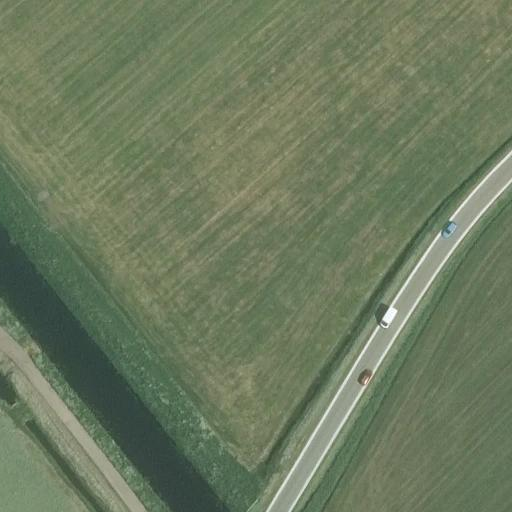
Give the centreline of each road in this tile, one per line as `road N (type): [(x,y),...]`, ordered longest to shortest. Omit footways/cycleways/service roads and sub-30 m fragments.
road 1 (tertiary): [(277,511),(455,228),(511,167)]
road 2 (unclassified): [(137,511),(0,334)]
